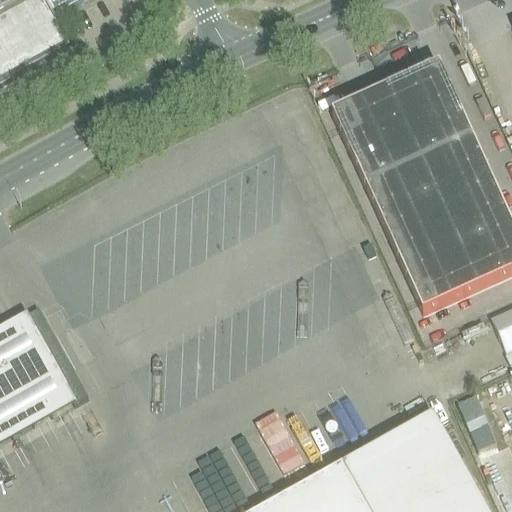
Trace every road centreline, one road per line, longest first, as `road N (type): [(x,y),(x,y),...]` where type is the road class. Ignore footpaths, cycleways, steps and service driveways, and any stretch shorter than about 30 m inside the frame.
road 1 (tertiary): [(0,179),(231,60)]
road 2 (tertiary): [(231,60),(362,0)]
